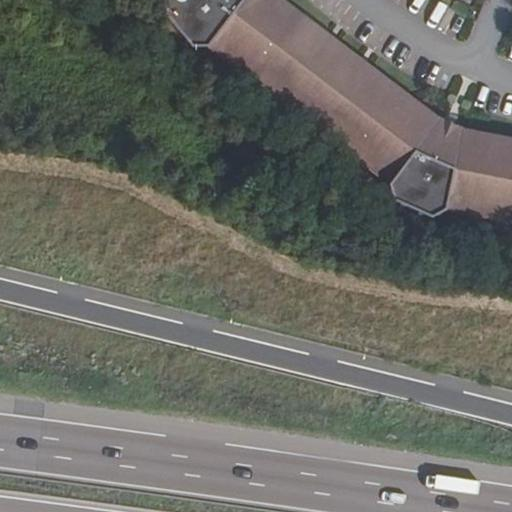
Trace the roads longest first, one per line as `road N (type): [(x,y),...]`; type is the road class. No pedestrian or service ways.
road 1 (motorway): [(511,410),(0,279)]
road 2 (motorway): [(494,511),(0,444)]
